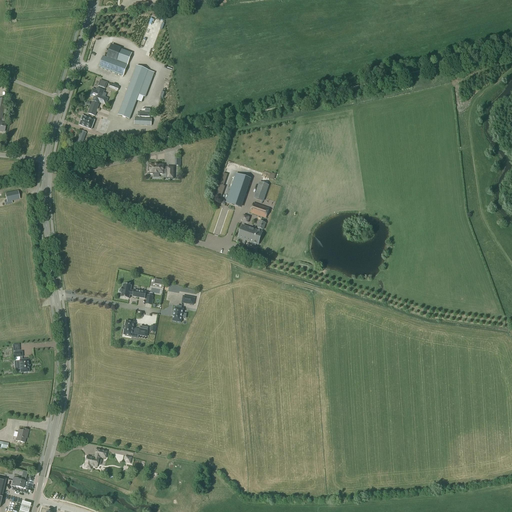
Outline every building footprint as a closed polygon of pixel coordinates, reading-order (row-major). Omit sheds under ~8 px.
[(133,4),(134,12),(149,10),(148,3),(133,4)] [(108,51),(107,54),(108,55),(107,57),(108,57),(107,59),(127,66),(131,54),(111,46),(109,52),(108,51)] [(103,57),(99,68),(123,77),(127,66),(107,59),(103,57)] [(130,120),(139,94),(148,71),(136,66),(128,89),(127,89),(118,115),(130,120)] [(92,90),(89,96),(94,98),(92,101),(100,104),(106,106),(108,99),(102,97),(104,91),(97,89),(96,91),(92,90)] [(95,116),(99,105),(92,102),(88,114),(95,116)] [(79,125),(91,130),(94,121),(82,117),(79,125)] [(103,119),(97,134),(105,137),(111,122),(103,119)] [(74,151),(79,152),(86,134),(81,132),(74,151)] [(147,167),(147,172),(149,172),(149,174),(156,174),(164,175),(164,174),(166,174),(166,179),(174,180),(174,167),(167,167),(167,168),(164,168),(164,165),(149,165),(149,167),(147,167)] [(236,175),(227,203),(240,207),(250,180),(236,175)] [(260,183),(254,198),(263,201),(268,186),(260,183)] [(5,195),(7,202),(19,199),(17,192),(5,195)] [(253,204),(250,213),(266,219),(269,209),(253,204)] [(225,236),(228,222),(215,219),(212,233),(225,236)] [(242,226),(238,238),(258,245),(262,233),(261,233),(262,230),(263,230),(265,223),(260,221),(257,228),(259,229),(258,231),(257,231),(242,226)] [(133,297),(145,299),(146,292),(134,290),(133,291),(131,291),(132,286),(123,285),(122,288),(121,294),(121,298),(129,299),(130,296),(133,296),(133,297)] [(195,298),(183,296),(181,303),(194,306),(195,298)] [(177,306),(177,309),(175,308),(173,322),(181,323),(181,319),(183,319),(183,314),(182,314),(183,310),(181,309),(181,307),(177,306)] [(123,326),(123,330),(124,330),(123,335),(125,336),(125,337),(130,338),(130,337),(132,337),(133,333),(138,334),(138,336),(147,337),(148,331),(139,329),(139,330),(134,329),(134,326),(134,323),(126,321),(125,326),(123,326)] [(28,360),(22,360),(22,357),(22,352),(13,353),(14,358),(19,358),(19,361),(16,362),(17,370),(20,370),(20,373),(29,373),(28,360)] [(25,444),(27,431),(23,430),(22,432),(18,431),(16,442),(25,444)] [(84,465),(84,468),(84,469),(87,470),(91,471),(92,467),(96,468),(97,465),(98,465),(100,466),(101,461),(99,460),(99,458),(105,459),(106,453),(95,451),(94,458),(93,459),(87,458),(85,465),(84,465)] [(13,478),(11,486),(23,489),(25,482),(27,473),(23,472),(21,480),(20,480),(13,478)] [(28,511),(31,504),(22,502),(19,511),(28,511)]
